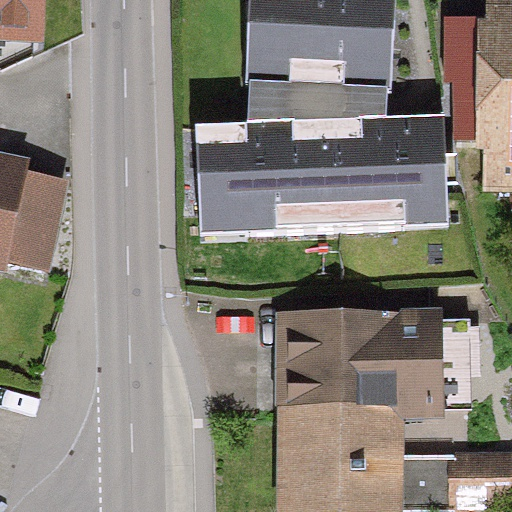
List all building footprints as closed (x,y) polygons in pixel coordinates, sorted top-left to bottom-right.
[(0,0),(0,30),(30,32),(31,0),(0,0)] [(388,72),(390,0),(247,0),(245,66),(388,72)] [(452,33),(452,58),(450,145),(481,145),(480,188),(511,188),(511,39),(488,39),(488,25),(483,25),(483,34),(452,33)] [(438,113),(198,125),(203,232),(443,220),(438,113)] [(0,266),(36,275),(55,186),(0,173),(0,266)] [(464,325),(431,326),(387,327),(387,324),(287,326),(287,380),(315,381),(314,412),(314,414),(385,413),(433,413),(433,380),(465,379),(464,325)] [(314,414),(314,412),(286,413),(284,511),(507,511),(507,464),(385,465),(385,413),(314,414)]
